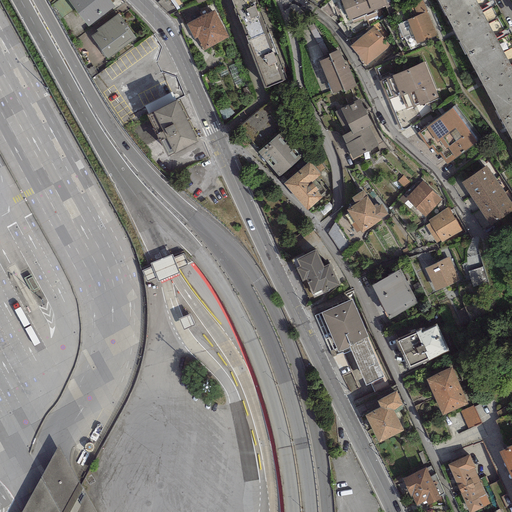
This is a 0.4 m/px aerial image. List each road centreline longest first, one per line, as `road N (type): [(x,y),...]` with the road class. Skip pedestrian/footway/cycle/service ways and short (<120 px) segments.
road 1 (motorway): [(19,0),(95,136),(201,256),(234,306),(278,420),(291,511)]
road 2 (tertiary): [(224,141),(396,511)]
road 3 (residential): [(285,0),(333,30),(386,129),(442,182),(477,238),(474,272)]
road 4 (motorway): [(326,511),(310,414),(280,323),(242,260),(184,211)]
road 5 (motorway): [(309,511),(296,421),(275,356),(237,276),(184,211)]
road 6 (residential): [(457,511),(329,235)]
road 7 (motorway): [(184,211),(112,129),(38,0)]
road 8 (residential): [(285,0),(299,87),(335,168),(329,235)]
road 9 (tertiary): [(150,0),(178,37),(224,141)]
road 10 (residential): [(329,235),(268,171),(224,141)]
